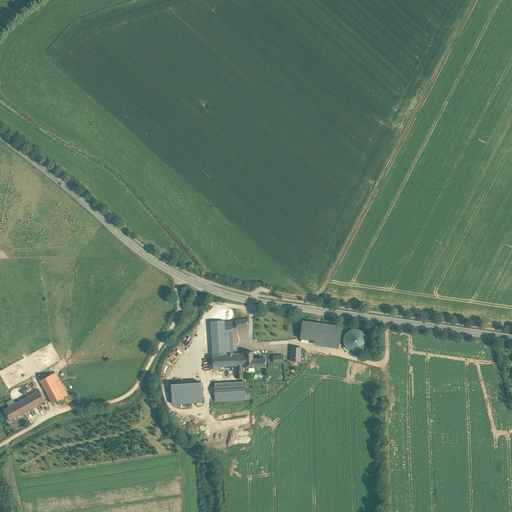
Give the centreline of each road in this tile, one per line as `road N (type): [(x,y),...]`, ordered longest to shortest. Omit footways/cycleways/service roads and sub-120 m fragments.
road 1 (secondary): [(511,338),(253,300),(196,283),(146,256),(0,135)]
road 2 (track): [(253,300),(262,289),(297,296),(322,290),(476,0)]
road 3 (track): [(289,342),(382,363),(388,320)]
